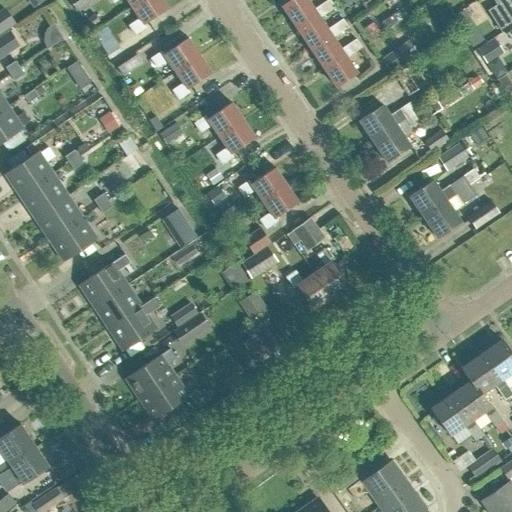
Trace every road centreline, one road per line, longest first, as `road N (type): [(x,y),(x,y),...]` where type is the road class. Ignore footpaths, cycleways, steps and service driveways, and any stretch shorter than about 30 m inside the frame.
road 1 (residential): [(444,328),(214,0)]
road 2 (residential): [(154,511),(0,283)]
road 3 (residential): [(185,511),(377,380)]
road 4 (residential): [(377,380),(449,482),(452,511)]
